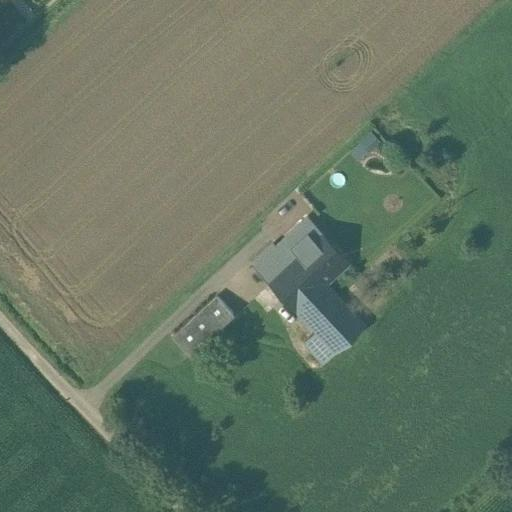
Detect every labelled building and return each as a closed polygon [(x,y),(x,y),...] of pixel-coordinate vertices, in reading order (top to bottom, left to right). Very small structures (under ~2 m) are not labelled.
[(372,127),(362,142),(373,150),(384,135),(372,127)] [(275,246),(285,256),(317,227),(307,217),(275,246)] [(275,266),(307,301),(327,283),(349,262),(317,227),(285,256),(275,266)] [(285,256),(275,246),(273,243),(251,263),(264,277),(275,266),(285,256)] [(307,301),(275,266),(264,277),(296,312),(307,301)] [(307,301),(296,312),(315,332),(334,353),(365,324),(327,283),(307,301)] [(173,337),(189,355),(233,314),(217,296),(173,337)] [(334,353),(315,332),(303,343),(322,364),(334,353)]
